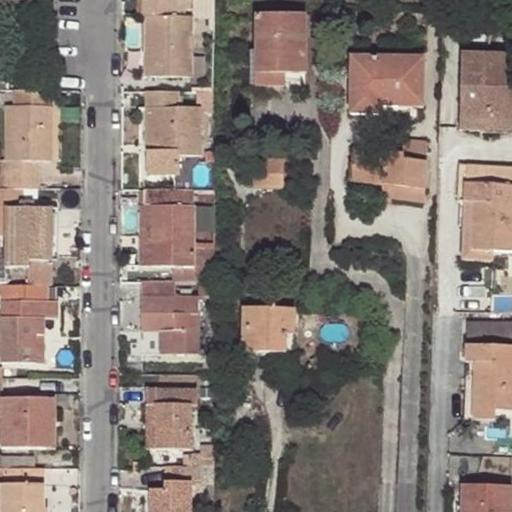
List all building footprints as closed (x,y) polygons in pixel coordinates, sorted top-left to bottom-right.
[(192,0),(142,0),(143,16),(148,16),(148,77),(192,78),(193,17),(186,17),(178,16),(178,10),(187,10),(192,11),(192,0)] [(469,0),(446,0),(446,2),(468,8),(469,0)] [(306,15),(256,15),(256,87),(285,87),(285,73),(307,74),(306,15)] [(460,131),(480,131),(480,121),(511,122),(511,54),(462,53),(460,131)] [(351,57),(351,99),(383,99),(382,107),(399,106),(425,107),(425,58),(351,57)] [(42,107),(43,91),(16,90),(15,107),(42,107)] [(181,92),(147,92),(147,107),(154,107),(153,151),(146,151),(146,175),(180,175),(179,157),(203,157),(202,107),(181,108),(181,92)] [(383,99),(351,99),(351,114),(399,116),(399,106),(382,107),(383,99)] [(0,189),(4,189),(40,189),(40,161),(53,162),(54,106),(42,107),(15,107),(7,106),(7,160),(0,159),(0,189)] [(511,122),(480,121),(480,131),(511,132),(511,122)] [(382,185),(380,196),(397,198),(424,202),(428,163),(428,142),(405,140),(404,156),(354,148),(350,181),(382,185)] [(262,151),(247,151),(247,188),(284,188),(285,160),(262,160),(262,151)] [(511,166),(466,165),(465,202),(474,202),(472,252),(495,252),(511,253),(511,166)] [(195,190),(146,190),(146,206),(153,206),(154,245),(142,244),(141,267),(173,267),(183,266),(183,283),(216,283),(216,248),(195,247),(195,190)] [(397,198),(380,196),(379,204),(396,207),(397,198)] [(474,202),(465,202),(463,261),(495,263),(495,252),(472,252),(474,202)] [(153,206),(146,206),(142,206),(142,244),(154,245),(153,206)] [(6,268),(30,269),(31,260),(53,261),(53,210),(7,210),(6,268)] [(31,260),(30,269),(53,269),(53,261),(31,260)] [(173,267),(173,283),(176,283),(183,283),(183,266),(173,267)] [(173,283),(143,283),(142,332),(162,332),(171,331),(172,339),(162,338),(162,355),(200,356),(201,297),(176,297),(176,283),(173,283)] [(49,303),(49,287),(0,286),(0,297),(3,298),(2,363),(36,365),(37,335),(44,336),(45,319),(58,321),(59,302),(49,303)] [(242,352),(269,352),(269,344),(286,344),(286,334),(296,334),(296,309),(243,308),(242,352)] [(511,322),(468,322),(466,363),(476,363),(474,411),(496,411),(511,411),(511,322)] [(45,365),(44,336),(37,335),(36,365),(45,365)] [(269,344),(269,352),(286,353),(286,344),(269,344)] [(476,363),(466,363),(465,420),(495,421),(496,411),(474,411),(476,363)] [(0,377),(0,400),(2,400),(2,448),(48,449),(47,399),(3,398),(3,377),(0,377)] [(147,389),(147,406),(156,405),(157,450),(194,450),(193,405),(199,406),(198,390),(147,389)] [(47,399),(48,449),(57,450),(57,394),(48,394),(47,399)] [(156,405),(147,406),(147,450),(157,450),(156,405)] [(194,467),(216,467),(216,451),(194,451),(194,455),(194,467)] [(183,455),(183,467),(194,467),(194,455),(183,455)] [(0,456),(0,468),(36,469),(35,457),(0,456)] [(191,511),(192,484),(216,484),(216,467),(194,467),(183,467),(166,467),(166,491),(151,490),(150,511),(191,511)] [(0,468),(0,493),(1,494),(1,511),(40,511),(40,509),(46,509),(46,469),(36,469),(0,468)] [(511,511),(511,486),(463,486),(462,511),(511,511)]
